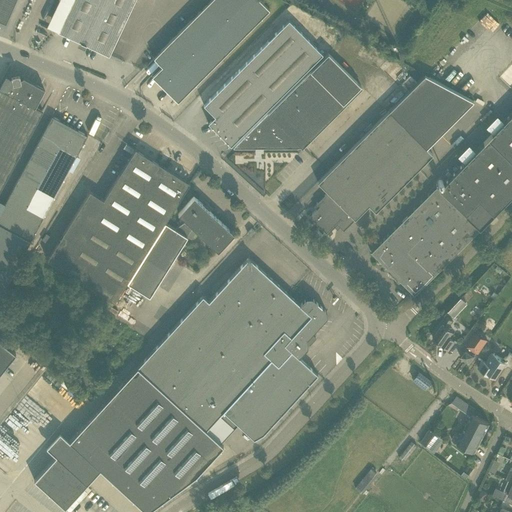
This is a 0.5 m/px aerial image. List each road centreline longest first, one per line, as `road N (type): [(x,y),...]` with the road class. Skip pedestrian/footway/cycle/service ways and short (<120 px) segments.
road 1 (unclassified): [(379,328),(373,311),(214,164),(113,94),(0,48)]
road 2 (unclassified): [(379,328),(265,457),(173,511)]
road 3 (unknown): [(344,284),(376,236),(483,126)]
road 4 (unclassified): [(389,333),(511,209)]
road 5 (residential): [(506,417),(389,333)]
